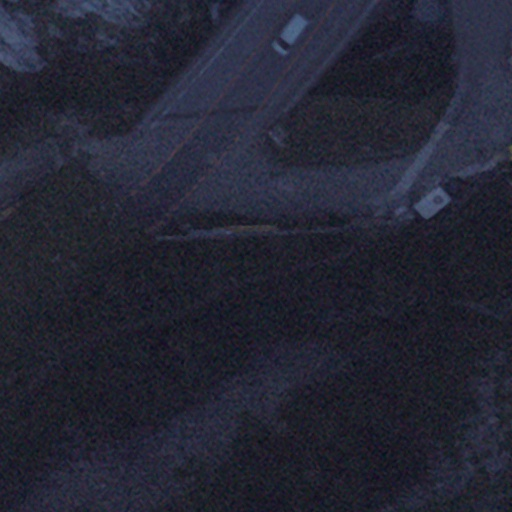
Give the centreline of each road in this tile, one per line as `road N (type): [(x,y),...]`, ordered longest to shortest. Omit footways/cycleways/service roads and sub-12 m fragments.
road 1 (primary): [(0,309),(212,112),(305,0)]
road 2 (track): [(163,161),(101,145),(54,144),(0,187)]
